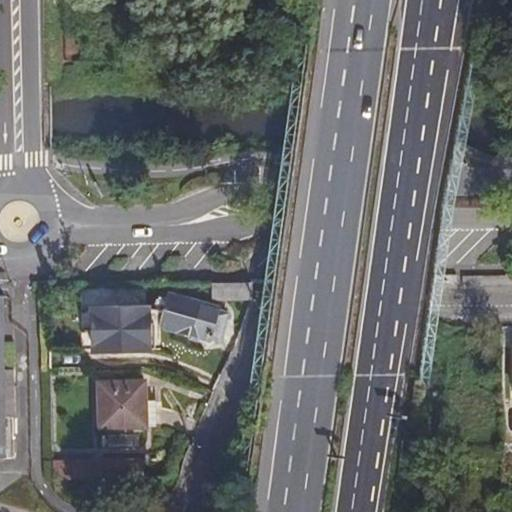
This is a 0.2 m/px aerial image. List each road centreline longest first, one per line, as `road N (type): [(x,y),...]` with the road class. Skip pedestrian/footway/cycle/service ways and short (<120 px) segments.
road 1 (trunk): [(369,0),(300,511)]
road 2 (residential): [(511,298),(294,291),(259,328),(183,511)]
road 3 (trunk): [(367,511),(424,51)]
road 4 (secondary): [(511,176),(270,180),(239,186),(169,224)]
road 5 (secondary): [(169,224),(196,231),(251,223),(511,220)]
road 6 (trunk): [(2,0),(1,162)]
road 7 (trunk): [(33,159),(31,0)]
